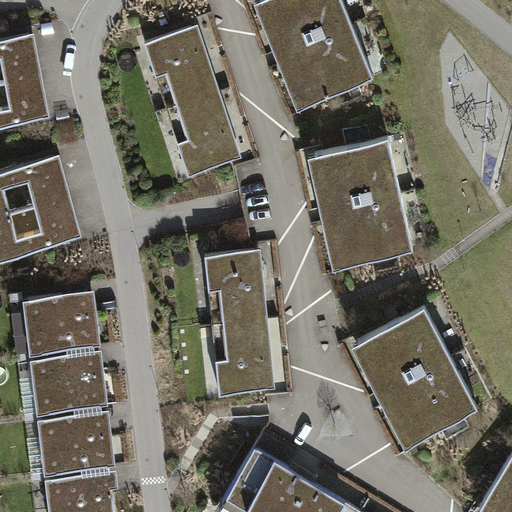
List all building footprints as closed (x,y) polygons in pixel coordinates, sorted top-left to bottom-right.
[(254,0),(295,105),(362,80),(331,0),(254,0)] [(148,39),(172,107),(224,89),(201,21),(148,39)] [(0,90),(39,84),(33,41),(0,46),(0,90)] [(0,134),(46,127),(39,84),(0,90),(0,134)] [(172,107),(195,174),(247,157),(224,89),(172,107)] [(319,155),(344,265),(414,249),(389,139),(319,155)] [(0,225),(64,210),(53,168),(0,181),(0,225)] [(0,270),(74,252),(64,210),(0,225),(0,270)] [(207,250),(215,321),(270,315),(262,243),(207,250)] [(17,307),(26,363),(91,353),(82,297),(17,307)] [(357,342),(409,442),(476,408),(424,308),(357,342)] [(215,321),(223,392),(278,386),(270,315),(215,321)] [(26,363),(36,420),(101,409),(91,353),(26,363)] [(36,420),(45,476),(110,465),(101,409),(36,420)] [(214,511),(361,511),(373,492),(265,427),(214,511)] [(511,511),(511,460),(480,511),(511,511)] [(45,476),(51,511),(117,511),(110,465),(45,476)] [(361,511),(407,511),(373,492),(361,511)]
